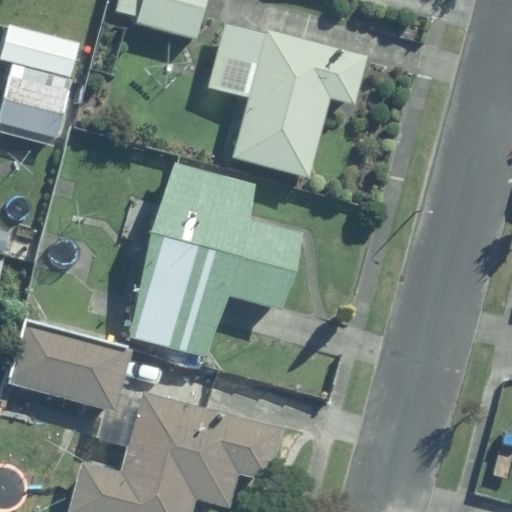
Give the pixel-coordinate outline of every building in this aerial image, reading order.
[(204,0),(109,0),(105,14),(189,43),(204,0)] [(367,62),(219,20),(199,91),(245,104),(230,157),(306,179),(327,102),(354,109),(367,62)] [(0,134),(51,148),(67,89),(0,71),(0,134)] [(255,183),(172,162),(127,338),(206,358),(221,300),(280,315),(300,236),(245,222),(255,183)] [(124,351),(25,329),(11,391),(101,411),(94,439),(126,447),(118,484),(75,474),(66,511),(196,511),(198,506),(222,511),(230,511),(238,481),(265,487),(278,431),(114,394),(124,351)]
